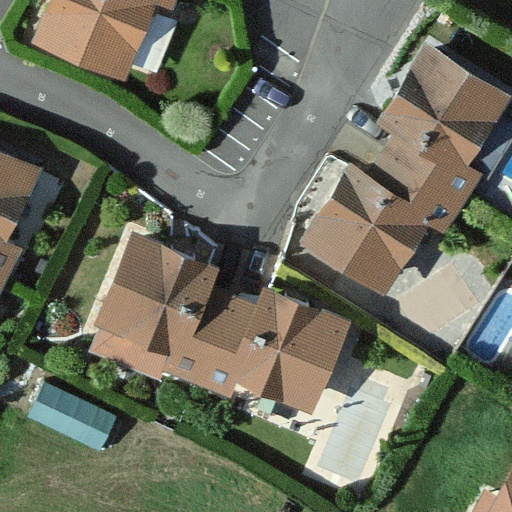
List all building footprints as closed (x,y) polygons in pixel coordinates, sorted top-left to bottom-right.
[(156,0),(168,5),(170,0),(65,0),(50,38),(123,67),(147,0),(156,0)] [(412,128),(397,152),(462,198),(482,166),(464,155),(504,92),(437,50),(394,116),(412,128)] [(0,267),(8,271),(21,244),(2,235),(34,168),(0,152),(0,267)] [(444,226),(462,198),(397,152),(378,181),(360,170),(319,236),(386,278),(426,215),(444,226)] [(208,377),(239,305),(205,291),(213,271),(142,241),(111,314),(180,343),(171,362),(208,377)] [(0,288),(8,271),(0,267),(0,288)] [(239,305),(208,377),(237,390),(245,371),(314,399),(344,327),(272,296),(264,316),(239,305)] [(511,511),(511,472),(495,504),(481,496),(472,511),(511,511)]
